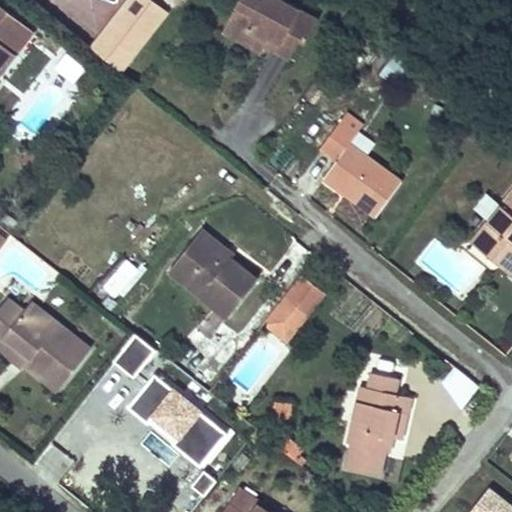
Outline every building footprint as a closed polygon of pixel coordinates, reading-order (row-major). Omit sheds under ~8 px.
[(135,0),(109,33),(138,57),(171,17),(150,0),(135,0)] [(270,0),(268,4),(260,0),(247,0),(236,22),(252,31),(249,35),(270,46),(295,61),(307,42),(311,45),(323,25),(281,0),(270,0)] [(0,39),(0,33),(14,16),(0,4),(0,67),(13,51),(0,39)] [(0,39),(13,51),(30,28),(14,16),(0,33),(0,39)] [(252,31),(236,22),(229,34),(265,55),(270,46),(249,35),(252,31)] [(96,49),(125,72),(138,57),(109,33),(96,49)] [(397,49),(378,72),(393,83),(411,60),(397,49)] [(351,143),(366,125),(352,114),(324,148),(340,161),(327,178),(378,219),(405,185),(351,143)] [(511,198),(480,233),(498,249),(489,259),(511,281),(511,198)] [(238,252),(207,227),(201,235),(227,255),(225,258),(230,262),(234,257),(238,252)] [(498,249),(480,233),(471,243),(489,259),(498,249)] [(230,317),(261,279),(234,257),(230,262),(225,258),(227,255),(201,235),(173,270),(230,317)] [(117,302),(138,276),(124,264),(103,290),(117,302)] [(269,324),(289,341),(311,312),(303,305),(317,287),(305,278),(269,324)] [(311,312),(326,294),(317,287),(303,305),(311,312)] [(27,365),(58,391),(92,349),(33,302),(25,311),(8,299),(0,309),(0,341),(5,336),(32,358),(27,365)] [(157,350),(136,333),(115,359),(136,376),(157,350)] [(257,394),(286,349),(265,335),(236,380),(257,394)] [(0,341),(0,351),(22,370),(27,365),(32,358),(5,336),(0,341)] [(476,382),(456,366),(443,382),(460,403),(476,382)] [(361,385),(348,441),(390,450),(392,436),(398,411),(406,413),(411,396),(396,392),(399,379),(374,372),(370,387),(361,385)] [(157,373),(129,406),(149,423),(156,415),(180,436),(178,439),(191,450),(188,455),(202,467),(230,434),(157,373)] [(289,419),(291,404),(278,403),(276,417),(289,419)] [(402,437),(406,413),(398,411),(392,436),(402,437)] [(191,450),(178,439),(174,443),(188,455),(191,450)] [(206,470),(193,485),(205,495),(218,479),(206,470)] [(254,511),(259,505),(260,504),(240,490),(230,505),(240,511),(254,511)] [(511,511),(511,510),(486,490),(468,511),(511,511)]
